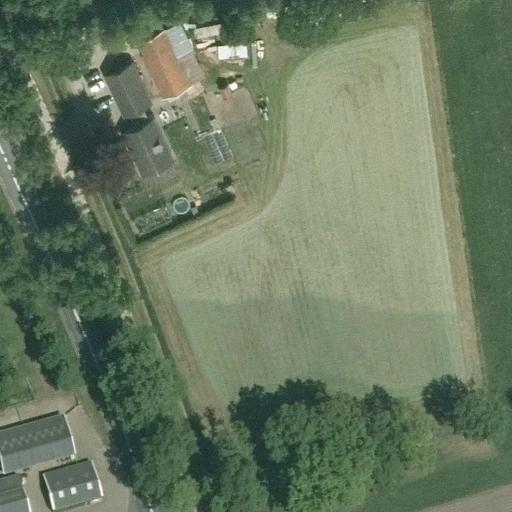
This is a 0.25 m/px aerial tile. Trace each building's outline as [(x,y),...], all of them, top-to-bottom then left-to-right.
[(121,20),(90,27),(93,39),(124,32),(121,20)] [(136,38),(162,92),(190,78),(164,24),(136,38)] [(142,172),(172,158),(152,118),(148,121),(141,106),(150,101),(131,62),(104,75),(123,115),(129,112),(135,126),(123,132),(142,172)] [(73,454),(64,421),(0,439),(0,465),(2,474),(73,454)] [(91,465),(43,480),(52,511),(68,511),(102,502),(91,465)] [(0,501),(0,511),(27,511),(23,495),(0,501)]
